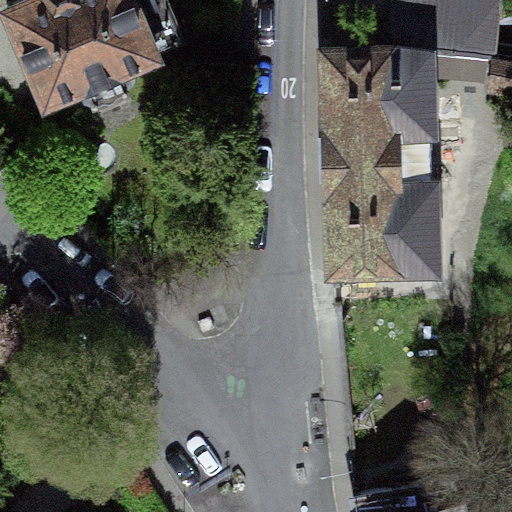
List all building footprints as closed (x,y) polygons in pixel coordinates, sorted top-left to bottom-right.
[(12,0),(5,3),(44,97),(79,83),(85,97),(92,100),(93,104),(127,90),(126,86),(129,79),(123,65),(157,51),(156,48),(175,39),(175,40),(180,38),(180,37),(181,35),(182,34),(180,29),(179,29),(166,0),(12,0)] [(389,0),(387,21),(384,44),(391,44),(428,48),(491,54),(495,12),(466,9),(464,0),(389,0)] [(431,145),(428,48),(391,44),(384,44),(325,46),(328,156),(331,266),(434,261),(432,180),(397,181),(396,146),(431,145)] [(511,59),(499,58),(497,72),(496,85),(511,87),(511,59)] [(450,473),(355,492),(358,508),(358,511),(458,511),(456,499),(455,499),(450,473)]
